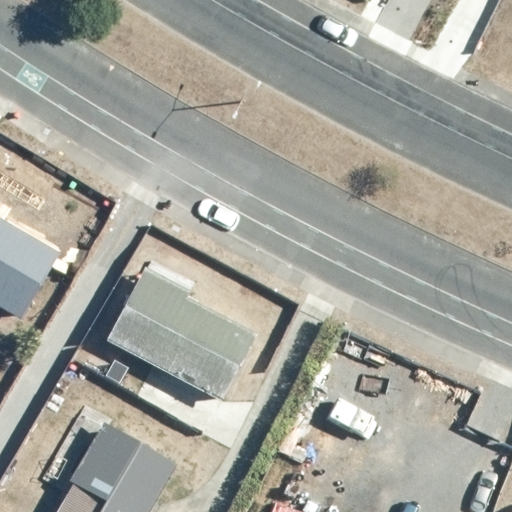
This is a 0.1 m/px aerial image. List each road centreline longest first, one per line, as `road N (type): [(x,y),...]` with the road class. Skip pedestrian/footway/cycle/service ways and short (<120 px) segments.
road 1 (residential): [(511,303),(306,204),(0,20)]
road 2 (residential): [(170,0),(511,181)]
